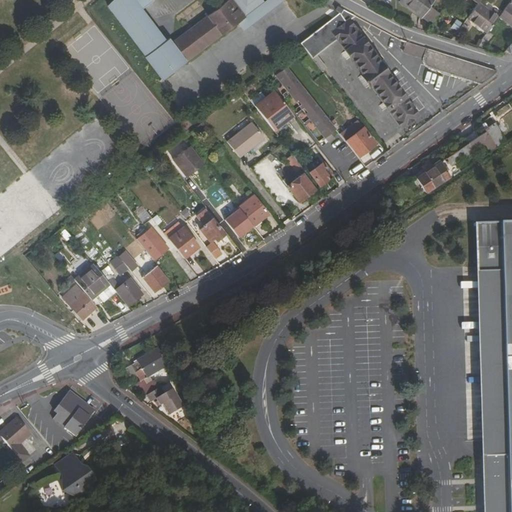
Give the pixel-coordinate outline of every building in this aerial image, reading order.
[(243,32),(251,26),(244,18),(231,0),(230,0),(173,43),(166,42),(141,11),(154,1),(153,0),(117,0),(114,3),(109,7),(111,11),(114,14),(115,13),(123,23),(121,24),(123,27),(126,30),(128,29),(135,39),(134,40),(135,43),(137,45),(139,47),(140,46),(147,56),(146,56),(151,63),(152,62),(160,72),(159,73),(164,79),(237,23),(243,32)] [(267,0),(244,18),(251,26),(284,0),(283,0),(267,0)] [(400,0),(398,2),(420,18),(429,6),(432,0),(400,0)] [(511,27),(511,0),(498,17),(511,27)] [(486,34),(498,17),(488,10),(478,3),(477,4),(466,19),(486,34)] [(420,18),(429,24),(437,12),(429,6),(420,18)] [(343,9),(299,43),(311,58),(336,40),(402,130),(420,117),(349,20),(355,16),(343,9)] [(429,24),(431,26),(440,14),(437,12),(429,24)] [(422,61),(425,48),(403,42),(399,54),(422,61)] [(424,67),(480,85),(483,84),(496,74),(497,71),(425,48),(422,61),(422,64),(424,67)] [(289,66),(278,75),(325,138),(336,129),(289,66)] [(294,117),(275,94),(256,109),(275,132),(294,117)] [(507,141),(494,122),(484,128),(486,131),(492,140),(498,148),(507,141)] [(263,140),(251,124),(227,141),(239,157),(263,140)] [(345,141),(358,158),(377,144),(363,127),(345,141)] [(447,158),(452,167),(492,140),(486,131),(478,137),(475,131),(465,138),(468,143),(447,158)] [(202,163),(189,147),(172,160),(185,177),(202,163)] [(295,172),(301,168),(291,155),(285,160),(295,172)] [(331,173),(322,162),(308,173),(319,187),(328,180),(326,177),(331,173)] [(441,162),(416,178),(427,194),(451,177),(441,162)] [(299,203),(316,190),(302,173),(292,180),(282,168),(276,173),(299,203)] [(253,226),(254,227),(269,215),(254,195),(238,206),(239,208),(253,226)] [(144,224),(151,218),(141,206),(134,212),(144,224)] [(239,208),(224,220),(237,237),(253,226),(239,208)] [(224,235),(205,210),(196,217),(203,226),(199,230),(208,243),(213,239),(215,242),(224,235)] [(511,511),(511,221),(476,223),(478,273),(501,272),(506,456),(483,457),(484,511),(511,511)] [(167,238),(184,259),(199,247),(182,226),(167,238)] [(136,239),(153,260),(169,248),(153,228),(149,232),(147,230),(136,239)] [(205,247),(214,259),(221,253),(212,242),(205,247)] [(127,267),(131,273),(137,267),(125,252),(118,257),(127,267)] [(202,252),(193,259),(205,274),(214,266),(202,252)] [(93,264),(127,307),(143,294),(130,277),(118,286),(112,278),(127,267),(118,257),(101,270),(95,262),(93,264)] [(91,265),(73,279),(91,300),(109,285),(91,265)] [(154,293),(169,281),(157,266),(141,278),(154,293)] [(478,273),(483,457),(506,456),(501,272),(478,273)] [(95,308),(75,285),(62,298),(82,321),(95,308)] [(72,323),(67,317),(61,322),(66,328),(72,323)] [(0,353),(0,365),(19,356),(13,346),(0,353)] [(148,395),(159,388),(155,380),(147,385),(144,379),(169,365),(159,347),(137,360),(138,362),(132,365),(141,381),(135,384),(143,398),(148,395)] [(170,416),(183,408),(173,390),(165,395),(161,388),(159,388),(148,395),(152,402),(156,399),(161,406),(163,405),(170,416)] [(95,410),(84,402),(69,390),(60,402),(53,411),(57,413),(53,418),(75,436),(95,410)] [(0,439),(1,438),(10,448),(6,452),(18,466),(29,456),(19,445),(31,434),(16,417),(0,430),(0,439)] [(72,454),(54,466),(61,475),(61,491),(82,499),(88,495),(84,489),(95,481),(81,466),(72,454)]
